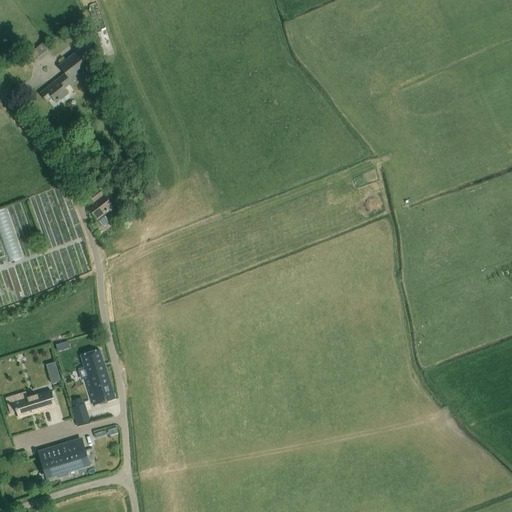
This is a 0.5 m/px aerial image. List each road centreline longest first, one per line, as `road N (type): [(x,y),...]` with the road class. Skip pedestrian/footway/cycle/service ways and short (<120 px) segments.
road 1 (unclassified): [(128,472),(123,397),(93,243),(73,192),(0,92)]
road 2 (track): [(11,511),(128,472)]
